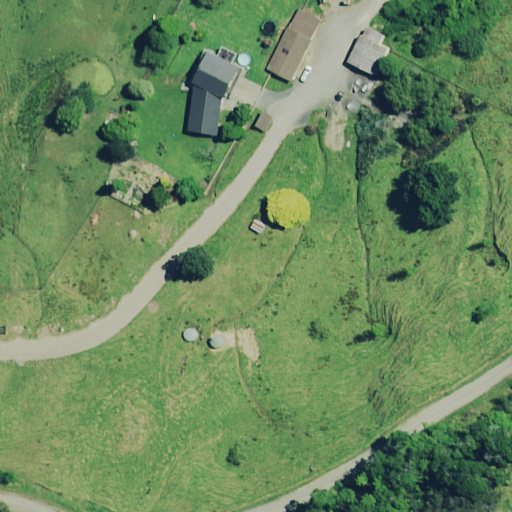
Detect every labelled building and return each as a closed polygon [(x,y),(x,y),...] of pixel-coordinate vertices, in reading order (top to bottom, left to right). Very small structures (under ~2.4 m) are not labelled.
[(322,19),(299,7),(267,68),(290,80),(322,19)] [(385,34),(366,25),(349,62),(376,75),(389,49),(380,45),(385,34)] [(241,67),(212,52),(194,82),(187,129),(218,135),(225,98),(241,67)] [(272,119),(262,113),(256,125),(266,131),(272,119)] [(269,224),(255,216),(248,227),(263,235),(269,224)]
